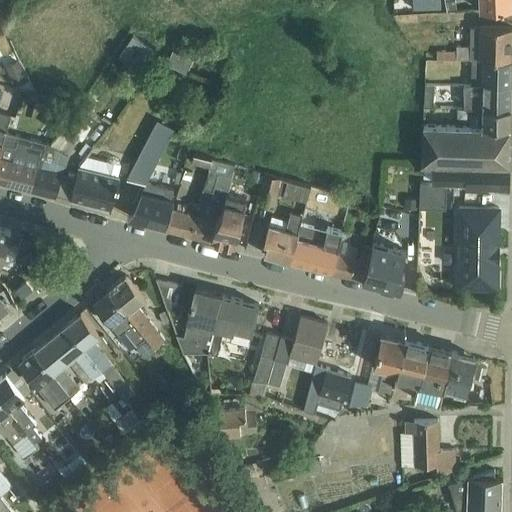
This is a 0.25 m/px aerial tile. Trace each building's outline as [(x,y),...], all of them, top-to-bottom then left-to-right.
[(412,0),(397,0),(398,9),(413,8),(412,0)] [(511,8),(511,0),(478,0),(479,11),(511,9),(511,8)] [(470,60),(511,61),(511,29),(470,28),(469,47),(456,46),(456,52),(436,51),(436,60),(470,60)] [(131,33),(120,54),(138,63),(146,48),(150,50),(169,60),(167,64),(186,74),(193,60),(156,41),(151,38),(149,42),(131,33)] [(19,60),(6,66),(15,86),(28,80),(19,60)] [(511,61),(470,60),(470,85),(511,85),(511,61)] [(425,84),(423,108),(433,108),(434,85),(425,84)] [(482,109),(511,110),(511,85),(470,85),(463,85),(463,109),(470,109),(482,109)] [(0,150),(6,131),(12,109),(0,105),(0,150)] [(58,134),(70,116),(60,109),(47,126),(58,134)] [(421,165),(510,166),(511,110),(482,109),(470,109),(469,127),(422,126),(421,165)] [(39,157),(30,190),(55,197),(56,194),(70,198),(76,176),(63,173),(69,156),(75,145),(68,139),(73,132),(80,123),(70,116),(58,134),(51,144),(39,157)] [(85,138),(94,124),(86,119),(77,134),(85,138)] [(144,184),(145,182),(173,128),(156,119),(125,178),(144,184)] [(6,131),(0,150),(0,182),(30,190),(39,157),(51,144),(6,131)] [(209,166),(211,159),(193,154),(190,161),(208,166),(209,166)] [(76,176),(70,198),(69,199),(110,212),(122,165),(87,156),(78,166),(76,176)] [(199,205),(190,237),(209,242),(218,217),(223,206),(226,194),(234,164),(211,159),(209,166),(199,205)] [(510,166),(421,165),(422,180),(464,181),(464,185),(509,186),(510,166)] [(182,180),(175,197),(183,200),(192,173),(185,170),(182,180)] [(305,202),(309,186),(264,173),(256,201),(274,206),(277,195),(305,202)] [(145,182),(144,184),(128,217),(165,227),(171,209),(175,197),(182,180),(180,179),(172,177),(169,187),(145,182)] [(420,184),(419,209),(446,210),(447,185),(420,184)] [(309,186),(305,202),(306,203),(306,206),(322,210),(323,208),(346,214),(350,197),(309,186)] [(218,217),(209,242),(211,242),(211,240),(235,246),(246,200),(226,194),(223,206),(218,217)] [(171,209),(165,227),(164,230),(190,237),(199,205),(184,202),(182,211),(171,209)] [(499,209),(458,209),(457,288),(497,289),(499,209)] [(291,263),(300,224),(302,216),(289,212),(287,222),(271,217),(265,241),(268,242),(264,254),(291,263)] [(300,224),(291,263),(331,274),(341,233),(327,229),(326,231),(300,224)] [(0,228),(0,261),(2,262),(2,261),(8,242),(11,231),(0,228)] [(341,233),(331,274),(362,282),(369,251),(370,248),(362,246),(358,257),(356,256),(357,249),(349,247),(351,242),(349,241),(351,234),(341,231),(341,233)] [(8,242),(2,261),(12,264),(18,245),(8,242)] [(369,251),(362,282),(402,292),(410,262),(396,258),(397,254),(386,251),(385,255),(369,251)] [(41,263),(30,272),(42,288),(54,279),(41,263)] [(12,292),(23,284),(16,274),(4,282),(12,292)] [(108,290),(155,346),(164,338),(137,305),(144,299),(126,276),(108,290)] [(180,285),(156,280),(166,308),(175,310),(180,285)] [(26,282),(19,287),(24,294),(31,288),(26,282)] [(183,336),(176,335),(183,353),(207,352),(222,296),(195,289),(187,322),(183,336)] [(155,346),(108,290),(93,302),(119,334),(125,329),(137,344),(135,345),(145,357),(156,348),(155,346)] [(222,296),(207,352),(216,354),(220,339),(248,346),(258,305),(222,296)] [(0,316),(2,315),(9,311),(0,297),(0,316)] [(66,324),(105,375),(125,400),(135,393),(93,340),(99,335),(81,312),(66,324)] [(280,336),(274,358),(278,359),(287,362),(286,364),(314,372),(316,365),(327,323),(300,316),(293,339),(280,336)] [(50,337),(68,360),(85,382),(94,375),(99,381),(105,375),(66,324),(50,337)] [(274,358),(280,336),(267,332),(252,380),(267,382),(268,380),(269,375),(274,358)] [(395,381),(404,341),(381,335),(372,366),(371,366),(367,382),(355,379),(348,406),(367,406),(371,390),(392,394),(395,381)] [(35,349),(71,394),(81,407),(88,401),(83,394),(85,393),(62,365),(68,360),(50,337),(35,349)] [(404,341),(395,381),(418,387),(428,346),(404,341)] [(428,346),(418,387),(415,399),(439,405),(443,387),(451,352),(428,346)] [(71,394),(35,349),(18,362),(54,407),(71,394)] [(451,352),(443,387),(453,390),(466,393),(474,362),(475,358),(457,353),(451,352)] [(316,365),(314,372),(303,408),(314,412),(320,393),(323,394),(321,403),(340,408),(350,376),(316,365)] [(6,373),(23,394),(29,389),(24,383),(12,368),(6,373)] [(0,377),(0,397),(34,440),(41,434),(33,425),(36,422),(18,400),(24,395),(23,394),(6,373),(0,377)] [(485,385),(475,391),(482,403),(492,397),(485,385)] [(466,393),(453,390),(452,395),(465,398),(466,393)] [(244,410),(255,409),(262,409),(261,397),(261,394),(251,395),(243,396),(243,398),(244,410)] [(34,440),(0,397),(0,428),(4,434),(6,433),(25,457),(38,446),(34,440)] [(244,410),(243,398),(211,400),(212,415),(212,419),(215,419),(219,419),(221,435),(240,433),(257,433),(255,409),(244,410)] [(111,401),(105,407),(125,432),(141,419),(131,407),(122,414),(111,401)] [(404,432),(400,432),(401,465),(431,465),(432,470),(455,470),(455,449),(439,450),(438,420),(404,421),(404,432)] [(290,434),(276,436),(278,448),(292,446),(290,434)] [(79,452),(59,469),(67,477),(86,460),(79,452)] [(293,457),(294,478),(311,477),(310,473),(321,472),(320,458),(309,459),(309,456),(293,457)] [(294,478),(293,457),(271,459),(273,480),(294,478)] [(364,466),(351,468),(354,484),(367,482),(368,486),(376,484),(376,483),(386,481),(386,484),(390,484),(390,485),(395,484),(392,467),(374,471),(374,469),(365,470),(364,466)] [(0,469),(0,493),(12,484),(0,469)] [(494,471),(449,484),(456,510),(466,511),(465,511),(501,511),(502,480),(494,479),(495,472),(494,471)] [(14,511),(0,494),(0,511),(14,511)]
